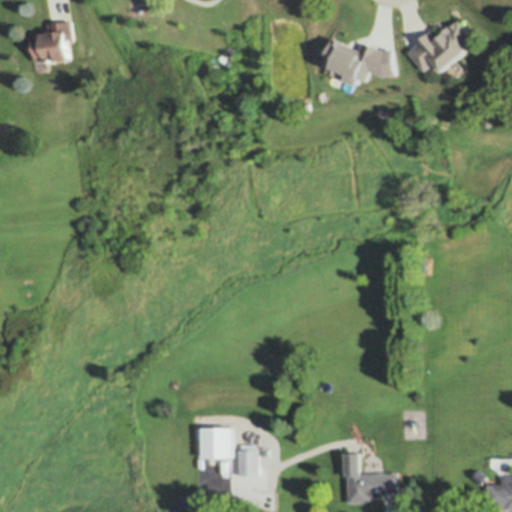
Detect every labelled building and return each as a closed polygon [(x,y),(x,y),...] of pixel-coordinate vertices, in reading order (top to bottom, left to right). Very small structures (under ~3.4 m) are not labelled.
[(73,20),(76,38),(69,40),(72,59),(51,62),(51,61),(46,62),(46,59),(37,60),(34,34),(41,33),(41,31),(50,29),(50,24),(73,20)] [(413,52),(421,44),(435,31),(442,39),(446,35),(444,32),(446,30),(447,31),(450,28),(450,27),(452,26),(454,27),(462,20),(472,31),(471,33),(480,42),(445,73),(437,64),(429,71),(413,52)] [(205,428),(236,428),(236,458),(205,458),(205,459),(200,459),(199,446),(205,446),(205,428)] [(242,449),(243,449),(243,444),(261,444),(260,446),(268,446),(268,449),(270,449),(270,455),(261,456),(261,475),(242,475),(242,449)] [(348,452),(363,452),(363,473),(401,473),(401,493),(384,493),(384,497),(374,497),(373,503),(351,503),(351,475),(348,475),(348,452)] [(475,477),(482,469),(490,477),(484,484),(475,477)] [(511,510),(509,510),(509,506),(492,506),(492,485),(506,485),(506,476),(511,476),(511,510)]
